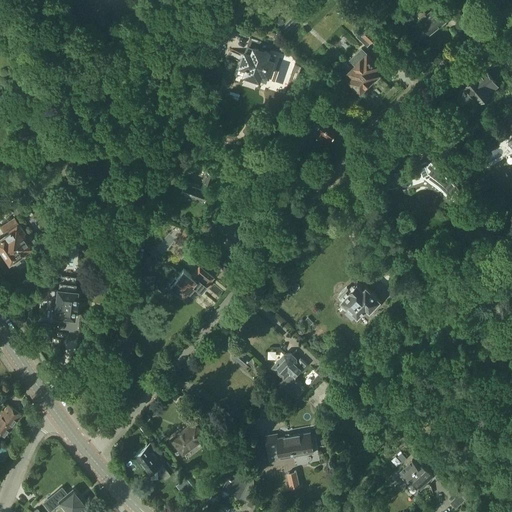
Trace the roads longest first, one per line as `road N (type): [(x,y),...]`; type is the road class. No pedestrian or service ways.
road 1 (residential): [(119,423),(365,139),(504,15)]
road 2 (residential): [(119,423),(137,244),(152,188),(225,28),(251,0)]
